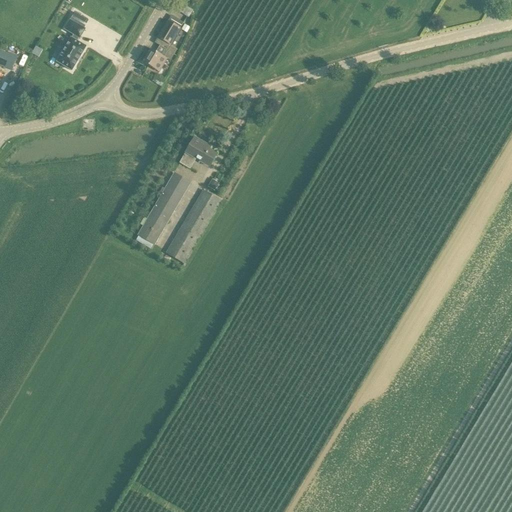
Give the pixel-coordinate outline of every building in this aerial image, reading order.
[(144,61),(144,62),(143,63),(158,71),(166,58),(164,57),(168,51),(167,50),(170,45),(183,23),(180,21),(176,27),(167,21),(155,43),(160,46),(156,52),(152,50),(147,57),(146,57),(144,61)] [(74,45),(60,69),(75,77),(89,53),(79,48),(81,44),(83,45),(88,35),(73,27),(68,37),(77,42),(75,45),(74,45)] [(11,55),(0,50),(0,66),(6,69),(11,55)] [(216,154),(204,147),(206,145),(194,138),(180,163),(190,169),(195,159),(209,167),(216,154)] [(137,235),(139,236),(136,241),(151,250),(190,183),(174,173),(137,235)] [(214,190),(218,183),(213,180),(209,187),(214,190)] [(221,201),(203,191),(166,253),(184,264),(221,201)]
